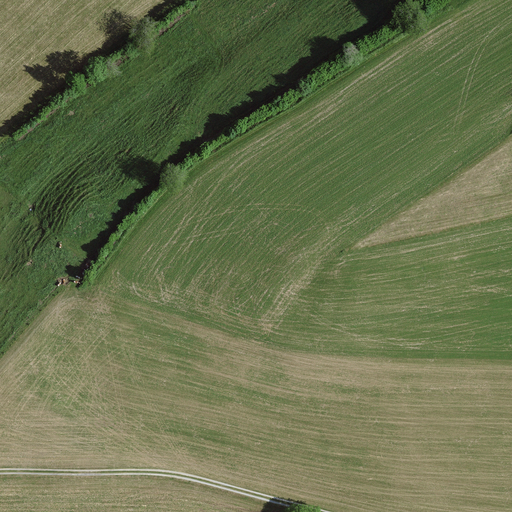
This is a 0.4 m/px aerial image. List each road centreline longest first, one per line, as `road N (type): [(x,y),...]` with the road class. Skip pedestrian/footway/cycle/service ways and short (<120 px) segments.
road 1 (track): [(324,511),(162,473),(0,471)]
road 2 (track): [(0,142),(186,0)]
